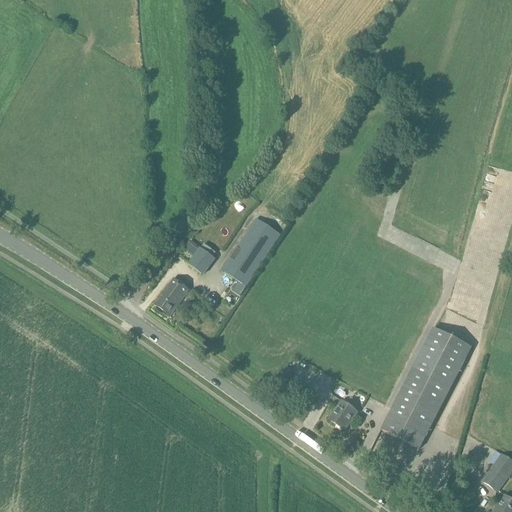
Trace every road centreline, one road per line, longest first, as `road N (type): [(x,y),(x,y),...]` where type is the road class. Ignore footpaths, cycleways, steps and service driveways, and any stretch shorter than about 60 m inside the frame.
road 1 (secondary): [(399,511),(123,315)]
road 2 (unclassified): [(123,315),(201,178),(201,0)]
road 3 (secondary): [(123,315),(0,235)]
